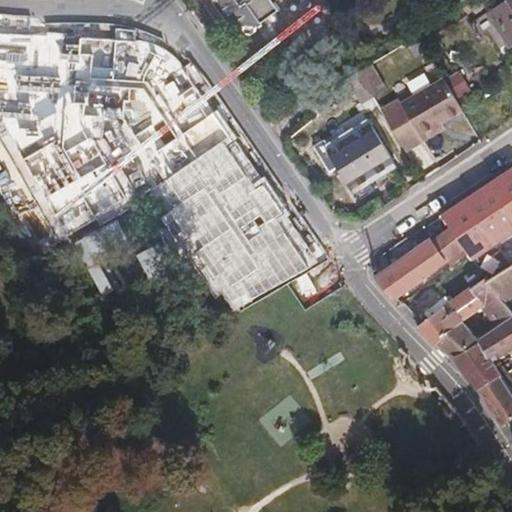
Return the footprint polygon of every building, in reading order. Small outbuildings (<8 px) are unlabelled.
[(218,0),(224,9),(228,7),(238,22),(247,24),(273,8),(268,0),(218,0)] [(511,0),(506,0),(486,14),(510,48),(511,47),(511,0)] [(224,144),(231,136),(178,62),(153,47),(128,41),(0,33),(0,99),(26,102),(20,147),(69,235),(126,201),(85,135),(88,107),(121,110),(165,180),(224,144)] [(359,74),(373,98),(387,89),(373,65),(359,74)] [(363,104),(373,98),(359,74),(358,72),(347,79),(363,104)] [(463,111),(443,80),(402,104),(399,101),(382,112),(407,152),(424,141),(421,136),(442,124),(463,111)] [(325,139),(314,146),(330,172),(338,167),(352,188),(394,163),(366,119),(349,130),(347,125),(332,134),(335,138),(328,143),(325,139)] [(421,136),(424,141),(445,129),(442,124),(421,136)] [(236,309),(304,270),(224,144),(165,180),(150,189),(165,218),(236,309)] [(467,210),(446,224),(449,228),(464,250),(463,250),(466,255),(467,254),(484,279),(487,277),(489,279),(511,263),(511,223),(487,240),(467,210)] [(432,240),(447,262),(463,250),(464,250),(449,228),(432,240)] [(391,264),(384,254),(382,256),(378,272),(373,275),(395,301),(397,300),(418,284),(417,282),(447,262),(432,240),(430,237),(415,248),(409,237),(395,247),(401,256),(391,264)] [(486,282),(504,302),(511,297),(511,263),(489,279),(486,282)] [(511,348),(511,311),(504,302),(486,282),(489,279),(487,277),(484,279),(469,289),(482,308),(495,327),(478,339),(492,361),(511,348)] [(482,308),(469,289),(450,303),(445,297),(425,312),(429,317),(419,324),(418,326),(436,345),(455,355),(478,339),(462,321),(482,308)] [(501,375),(492,361),(478,339),(455,355),(478,388),(501,375)] [(511,417),(511,392),(507,384),(501,375),(478,388),(503,425),(511,417)]
